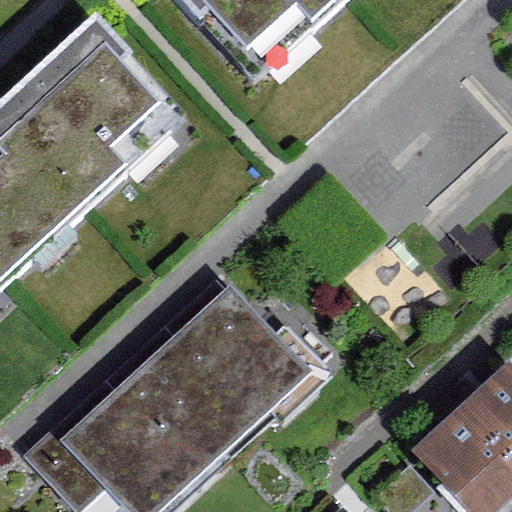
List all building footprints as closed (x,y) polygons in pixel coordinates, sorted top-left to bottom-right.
[(341,0),(180,0),(254,80),(341,0)] [(0,289),(183,123),(93,24),(0,108),(0,289)] [(231,290),(145,367),(228,458),(269,421),(276,429),(330,380),(283,329),(274,337),(231,290)] [(169,511),(228,458),(145,367),(67,439),(60,431),(29,459),(76,511),(169,511)] [(511,378),(470,416),(511,462),(511,378)] [(511,511),(511,462),(470,416),(429,453),(481,511),(511,511)]
